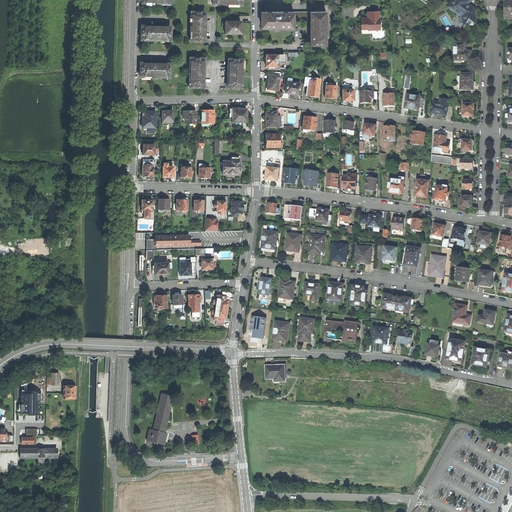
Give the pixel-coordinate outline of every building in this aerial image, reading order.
[(469,0),(454,0),(454,1),(450,7),(460,15),(461,14),(463,16),(465,26),(477,24),(475,9),(469,4),(471,1),(469,0)] [(361,18),(361,28),(368,28),(374,28),(374,29),(380,29),(380,17),(379,17),(379,11),(368,11),(368,15),(369,15),(369,18),(365,18),(365,17),(361,18)] [(294,27),(294,19),(294,12),(261,12),(262,27),(276,27),(279,27),(294,27)] [(310,12),(310,17),(311,17),(311,27),(312,31),(311,31),(311,38),(311,43),(326,43),(326,12),(310,12)] [(191,13),(191,41),(204,42),(204,27),(204,13),(191,13)] [(225,34),(241,34),(241,22),(236,22),(234,22),(233,22),(233,23),(225,22),(225,34)] [(169,41),(170,28),(156,27),(142,27),(141,40),(151,40),(160,41),(169,41)] [(465,42),(453,42),(453,63),(464,64),(464,60),(470,60),(470,56),(470,51),(464,51),(465,42)] [(277,62),(277,55),(266,55),(266,61),(266,67),(277,66),(277,62)] [(203,59),(190,59),(189,87),(203,88),(203,73),(203,59)] [(228,88),(241,88),(242,60),(228,60),(228,74),(228,88)] [(169,78),(169,64),(155,64),(141,64),(140,77),(169,78)] [(473,74),(460,74),(460,77),(458,77),(457,89),(460,89),(460,90),(472,91),(472,85),(473,85),(473,84),(473,82),(473,74)] [(267,90),(278,91),(279,76),(269,75),(268,82),(267,90)] [(313,81),(314,79),(304,77),(303,86),(308,86),(309,80),(313,81)] [(320,79),(314,79),(313,81),(309,80),(308,86),(307,96),(311,97),(318,98),(320,79)] [(292,83),(287,82),(285,93),(290,94),(293,94),(294,95),(294,94),(299,95),(300,84),(292,83)] [(347,101),(353,101),(353,90),(348,90),(348,87),(345,87),(345,84),(342,84),(342,101),(347,101)] [(331,86),(326,86),(325,86),(325,98),(331,99),(336,99),(336,94),(336,90),(336,86),(331,86)] [(367,104),(371,104),(371,99),(374,99),(373,88),(368,88),(368,92),(360,92),(360,104),(367,104)] [(389,107),(394,106),(394,91),(389,91),(389,94),(383,94),(383,107),(389,107)] [(419,108),(422,108),(424,99),(420,99),(420,97),(406,95),(404,108),(412,110),(418,110),(419,108)] [(440,115),(446,115),(446,111),(443,110),(444,106),(447,107),(452,107),(452,100),(440,99),(440,103),(439,105),(434,105),(431,104),(430,113),(436,114),(436,113),(438,113),(440,114),(440,115)] [(473,104),(462,104),(462,110),(459,110),(459,114),(462,114),(462,116),(472,117),(473,110),(473,108),(473,104)] [(229,111),(229,118),(232,118),(232,124),(234,124),(234,126),(233,126),(233,128),(237,128),(240,128),(241,128),(241,124),(246,124),(246,117),(246,111),(238,111),(237,110),(232,110),(232,111),(229,111)] [(162,112),(162,122),(172,122),(172,112),(168,112),(168,111),(165,111),(164,111),(164,112),(162,112)] [(189,111),(183,111),(183,119),(185,119),(185,124),(195,124),(195,111),(189,111)] [(201,111),(201,123),(208,123),(214,123),(213,121),(213,111),(207,111),(201,111)] [(145,128),(155,128),(155,112),(145,112),(145,117),(143,117),(142,117),(142,124),(142,125),(143,126),(144,127),(145,128)] [(277,127),(280,127),(280,117),(277,117),(277,112),(265,112),(266,120),(266,128),(277,128),(277,127)] [(307,130),(315,131),(316,118),(310,117),(304,116),(302,129),(303,130),(302,132),(307,133),(307,130)] [(324,121),(325,134),(330,134),(336,134),(335,121),(331,121),(324,121)] [(348,130),(353,131),(354,123),(349,122),(344,122),(343,130),(348,130)] [(364,135),(370,136),(375,136),(376,126),(370,125),(365,124),(363,136),(364,136),(364,135)] [(384,127),(384,138),(389,138),(390,141),(395,141),(395,127),(392,127),(389,127),(389,126),(387,126),(385,127),(384,127)] [(413,136),(411,136),(411,140),(412,140),(412,144),(427,147),(428,138),(424,138),(425,134),(419,133),(413,133),(413,136)] [(266,148),(282,148),(282,143),(279,144),(279,135),(266,135),(266,142),(266,148)] [(441,136),(434,136),(434,142),(435,142),(434,148),(444,149),(444,151),(448,151),(449,144),(445,144),(446,137),(441,136)] [(471,140),(462,140),(462,151),(463,151),(463,154),(466,154),(466,151),(471,151),(472,151),(473,145),(473,141),(471,140)] [(153,145),(143,145),(143,155),(146,155),(154,155),(154,154),(154,149),(154,145),(153,145)] [(431,162),(452,165),(452,159),(431,156),(431,162)] [(240,159),(231,159),(231,163),(223,162),(222,177),(228,177),(228,178),(231,178),(234,178),(234,177),(239,177),(240,163),(239,163),(240,159)] [(460,160),(457,159),(457,163),(458,163),(458,165),(460,165),(460,169),(472,169),(472,165),(472,159),(460,159),(460,160)] [(153,166),(151,166),(151,163),(147,163),(147,166),(143,166),(143,177),(148,177),(153,177),(153,175),(154,175),(154,170),(153,170),(153,166)] [(273,182),(278,182),(280,164),(266,163),(265,168),(267,169),(266,181),(273,182)] [(174,169),(168,168),(168,165),(164,165),(164,168),(163,168),(162,178),(167,179),(173,179),(174,169)] [(204,169),(204,166),(199,165),(199,179),(204,179),(210,179),(210,175),(212,175),(212,172),(210,172),(210,169),(204,169)] [(191,169),(187,169),(187,166),(181,166),(181,169),(180,169),(180,179),(185,179),(191,180),(191,169)] [(295,184),(296,179),(298,179),(299,169),(294,168),(294,171),(285,170),(284,183),(291,184),(295,184)] [(310,186),(317,187),(318,174),(309,173),(309,170),(305,169),(304,180),(306,180),(305,185),(310,186)] [(333,188),(338,188),(339,173),(334,172),(334,174),(328,174),(327,188),(333,188)] [(349,189),(355,189),(356,174),(352,174),(352,176),(343,176),(343,189),(349,189)] [(369,190),(375,191),(376,179),(371,178),(372,176),(366,175),(364,190),(369,190)] [(397,194),(402,194),(402,190),(403,190),(404,186),(403,186),(404,178),(399,177),(399,181),(389,179),(388,192),(392,193),(392,194),(394,194),(397,195),(397,194)] [(421,197),(427,198),(429,182),(425,181),(425,180),(420,179),(420,181),(417,180),(416,184),(414,183),(413,189),(415,190),(414,196),(421,197)] [(471,180),(462,180),(462,189),(471,189),(471,186),(472,185),(472,184),(472,182),(471,182),(471,180)] [(444,202),(445,197),(447,197),(448,194),(446,194),(447,189),(446,189),(447,187),(442,186),(442,188),(436,187),(435,192),(431,191),(431,199),(434,200),(441,202),(444,202)] [(503,205),(506,206),(506,203),(511,204),(511,195),(505,194),(503,205)] [(466,207),(471,207),(471,197),(461,197),(461,198),(458,198),(457,208),(462,209),(465,209),(466,209),(466,207)] [(177,205),(174,205),(173,211),(176,211),(176,212),(182,212),(182,214),(186,214),(186,212),(188,212),(188,201),(187,201),(186,199),(184,199),(182,201),(179,201),(177,201),(177,205)] [(147,200),(142,200),(142,202),(141,211),(142,211),(142,214),(144,214),(144,219),(151,219),(152,213),(151,212),(152,211),(153,210),(155,210),(155,207),(153,207),(153,202),(152,202),(152,200),(147,200)] [(165,200),(159,200),(158,211),(158,213),(163,213),(163,211),(169,211),(169,209),(171,209),(171,204),(169,204),(169,201),(165,200)] [(194,201),(194,212),(200,212),(199,215),(202,215),(203,212),(204,202),(199,201),(194,201)] [(232,203),(230,203),(230,215),(233,215),(233,218),(237,218),(237,215),(242,215),(242,212),(245,213),(246,206),(242,206),(243,203),(237,203),(236,201),(234,201),(232,201),(232,203)] [(216,202),(215,213),(220,213),(220,216),(224,216),(224,213),(225,213),(226,203),(220,202),(216,202)] [(267,204),(266,214),(276,215),(276,214),(278,215),(279,210),(276,209),(277,205),(271,204),(267,204)] [(295,206),(285,205),(284,219),(301,221),(303,207),(295,206)] [(309,217),(317,218),(318,210),(310,209),(309,217)] [(324,210),(318,209),(318,210),(317,218),(316,221),(323,221),(322,225),(327,226),(328,222),(328,220),(331,220),(331,216),(329,216),(329,210),(324,210)] [(340,212),(339,221),(349,223),(350,213),(345,213),(340,212)] [(368,226),(368,227),(372,228),(371,229),(380,230),(382,216),(380,216),(380,215),(379,214),(378,214),(377,214),(377,215),(376,216),(374,216),(370,215),(370,217),(368,226)] [(360,225),(368,226),(370,217),(361,216),(360,225)] [(411,223),(412,223),(411,229),(412,230),(411,232),(415,233),(416,230),(421,231),(422,228),(423,224),(422,224),(423,220),(417,219),(408,217),(407,222),(408,223),(408,224),(410,225),(411,223)] [(393,218),(391,230),(402,231),(404,219),(398,219),(393,218)] [(217,219),(205,219),(205,232),(217,232),(217,219)] [(437,225),(433,224),(431,236),(442,238),(444,226),(441,226),(441,225),(439,225),(437,224),(437,225)] [(464,243),(464,242),(466,230),(460,228),(454,227),(452,236),(452,238),(460,240),(459,241),(459,242),(464,243)] [(271,249),(275,250),(277,233),(264,231),(261,248),(265,248),(266,249),(268,249),(271,249)] [(486,234),(479,232),(476,247),(485,249),(486,246),(488,247),(490,234),(486,234)] [(288,234),(285,251),(293,251),(299,252),(301,236),(288,234)] [(311,235),(309,253),(315,254),(320,254),(321,252),(323,252),(324,237),(311,235)] [(504,236),(501,235),(498,247),(501,248),(501,250),(504,251),(505,249),(511,250),(511,242),(511,243),(511,240),(510,240),(510,237),(504,236)] [(189,246),(189,245),(189,241),(189,238),(189,236),(155,237),(155,240),(156,247),(189,246)] [(156,250),(156,247),(155,240),(148,240),(147,240),(147,246),(146,250),(152,250),(156,250)] [(334,244),(332,261),(339,261),(346,262),(348,245),(334,244)] [(357,247),(356,263),(362,264),(370,264),(371,248),(357,247)] [(384,247),(382,261),(388,262),(395,263),(397,249),(384,247)] [(420,251),(407,249),(404,267),(411,268),(417,269),(418,258),(419,255),(420,251)] [(445,258),(431,256),(428,276),(437,277),(442,278),(445,258)] [(212,269),(212,267),(212,262),(212,260),(202,260),(202,270),(208,269),(212,269)] [(162,274),(167,274),(168,274),(168,269),(168,263),(154,263),(154,266),(154,270),(155,274),(162,274)] [(191,275),(191,274),(190,263),(185,263),(179,263),(179,276),(186,276),(186,275),(191,275)] [(457,270),(453,269),(452,277),(456,278),(455,282),(462,282),(468,283),(469,272),(457,270)] [(492,273),(479,272),(478,286),(484,287),(484,288),(488,289),(491,289),(492,288),(492,283),(491,283),(492,273)] [(511,276),(505,275),(502,293),(509,294),(511,294),(511,276)] [(264,295),(268,295),(271,279),(265,279),(261,278),(259,292),(259,294),(258,298),(264,298),(264,295)] [(283,298),(292,299),(294,283),(290,282),(290,281),(285,280),(281,280),(278,300),(282,300),(283,298)] [(310,301),(316,302),(318,284),(312,284),(305,283),(303,294),(310,295),(310,301)] [(339,304),(341,301),(343,285),(336,284),(329,283),(327,299),(328,299),(327,303),(339,304)] [(366,291),(364,291),(364,288),(358,287),(353,286),(351,305),(365,307),(366,291)] [(386,308),(395,310),(397,297),(392,296),(392,295),(389,295),(389,296),(384,295),(382,294),(381,299),(382,299),(381,308),(386,309),(386,308)] [(173,305),(181,304),(182,304),(182,295),(176,296),(172,296),(173,305)] [(191,307),(199,307),(199,302),(201,302),(200,295),(198,295),(193,295),(188,295),(189,307),(191,307)] [(156,308),(157,308),(162,308),(167,308),(167,296),(160,296),(156,296),(156,297),(154,297),(154,304),(156,304),(156,308)] [(216,301),(216,304),(215,308),(227,310),(229,300),(226,300),(226,299),(226,297),(217,296),(216,301)] [(397,297),(395,310),(403,311),(403,312),(408,313),(409,304),(411,304),(412,300),(408,299),(405,298),(402,297),(402,298),(397,297)] [(470,316),(465,315),(466,307),(463,306),(461,306),(461,305),(455,305),(452,322),(453,322),(452,325),(463,327),(463,324),(468,325),(470,316)] [(222,321),(223,319),(223,318),(226,319),(227,310),(215,308),(215,311),(214,315),(213,320),(217,320),(222,321)] [(488,327),(492,328),(495,313),(490,312),(484,311),(483,317),(478,317),(477,323),(488,325),(488,327)] [(503,332),(511,334),(511,316),(507,315),(503,332)] [(300,332),(299,341),(310,342),(311,334),(312,334),(314,320),(301,318),(299,332),(300,332)] [(328,332),(332,332),(333,330),(333,329),(344,330),(343,339),(349,339),(349,340),(355,340),(356,333),(356,334),(357,334),(358,328),(357,328),(358,323),(344,321),(344,323),(326,320),(325,331),(328,332)] [(265,324),(260,324),(251,322),(250,332),(254,332),(253,337),(258,338),(263,338),(265,324)] [(275,322),(273,340),(279,341),(288,341),(290,323),(275,322)] [(371,338),(370,343),(377,344),(382,345),(382,346),(387,346),(387,345),(388,340),(386,339),(387,329),(372,328),(371,335),(372,335),(371,338)] [(355,342),(355,340),(349,340),(349,339),(343,339),(344,330),(333,329),(333,330),(343,331),(342,341),(355,342)] [(395,340),(397,340),(397,345),(400,345),(401,345),(407,345),(407,344),(411,344),(412,334),(408,333),(408,332),(407,331),(403,331),(403,332),(399,331),(398,338),(396,337),(395,340)] [(432,356),(438,357),(440,347),(438,347),(439,342),(430,340),(426,354),(432,356)] [(465,342),(450,340),(447,359),(454,361),(462,362),(465,342)] [(490,351),(475,348),(472,365),(477,366),(481,367),(481,366),(487,367),(490,351)] [(511,356),(501,353),(498,366),(504,367),(511,369),(511,356)] [(279,382),(285,381),(285,366),(276,366),(266,366),(266,379),(274,379),(279,379),(279,382)] [(47,385),(57,385),(58,374),(48,373),(47,385)] [(466,386),(485,390),(486,384),(467,380),(466,386)] [(511,389),(486,384),(485,390),(485,391),(511,396),(511,389)] [(63,398),(75,399),(75,386),(64,386),(63,398)] [(28,394),(21,394),(21,401),(22,401),(22,402),(22,403),(21,403),(21,405),(21,412),(21,414),(29,414),(29,415),(39,415),(39,408),(39,401),(39,394),(39,392),(28,392),(28,394)] [(153,430),(164,433),(167,421),(173,397),(162,394),(153,430)] [(511,414),(511,400),(485,394),(482,408),(511,414)] [(164,433),(153,430),(149,430),(146,441),(164,445),(166,434),(164,433)] [(37,457),(43,457),(56,457),(56,449),(41,449),(21,450),(21,457),(37,457)]
